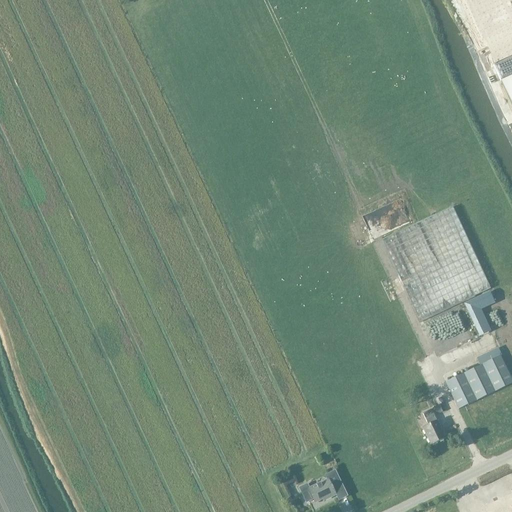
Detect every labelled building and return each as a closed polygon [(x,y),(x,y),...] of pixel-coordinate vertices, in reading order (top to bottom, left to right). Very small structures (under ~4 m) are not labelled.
[(511,0),(461,0),(491,64),(511,54),(511,0)] [(511,78),(501,84),(511,108),(511,78)] [(452,208),(382,241),(420,322),(490,290),(452,208)] [(511,384),(511,381),(500,356),(445,383),(458,410),(511,384)] [(434,416),(431,410),(424,414),(426,420),(428,426),(422,428),(431,445),(445,438),(437,421),(437,422),(434,416)] [(327,480),(309,489),(307,484),(299,488),(306,503),(313,499),(315,503),(326,497),(327,499),(335,495),(333,490),(342,485),(335,471),(325,476),(327,480)]
